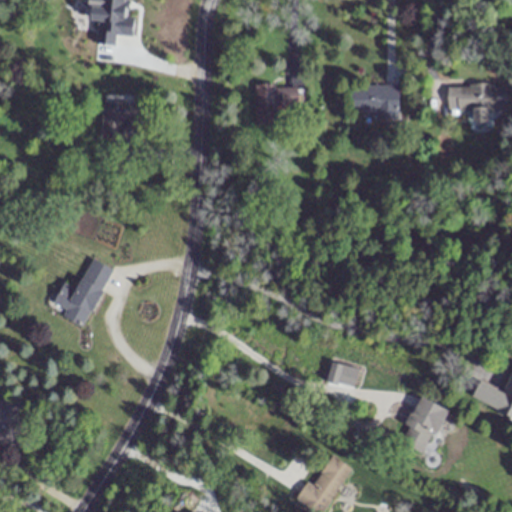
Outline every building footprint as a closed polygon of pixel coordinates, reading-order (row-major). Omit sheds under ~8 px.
[(447,84),(447,111),(474,111),(473,122),(490,122),(490,110),(506,111),(506,85),(447,84)] [(255,85),(254,117),(285,118),(285,106),(301,106),(302,86),(255,85)] [(374,119),(398,119),(398,86),(350,86),(350,111),(374,111),(374,119)] [(124,139),(124,120),(142,120),(142,102),(100,102),(100,139),(124,139)] [(111,268),(89,259),(66,316),(88,325),(111,268)] [(399,442),(425,455),(446,410),(420,397),(399,442)] [(308,482),(295,499),(313,511),(323,511),(352,470),(332,456),(312,485),(308,482)]
